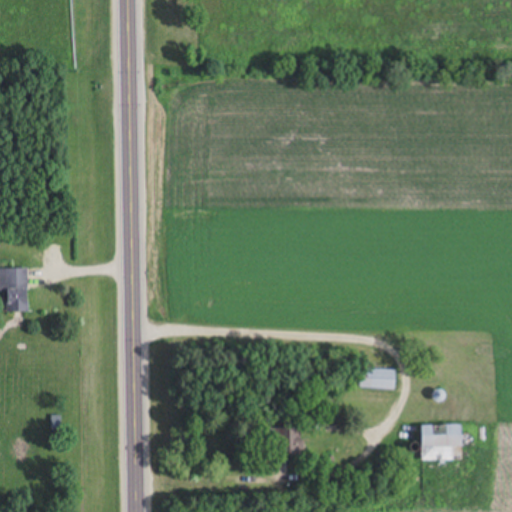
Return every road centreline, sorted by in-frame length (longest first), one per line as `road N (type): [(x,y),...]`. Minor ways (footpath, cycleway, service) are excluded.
road 1 (trunk): [(137,511),(128,0)]
road 2 (residential): [(377,437),(402,408),(406,379),(400,354),(380,343),(134,331)]
